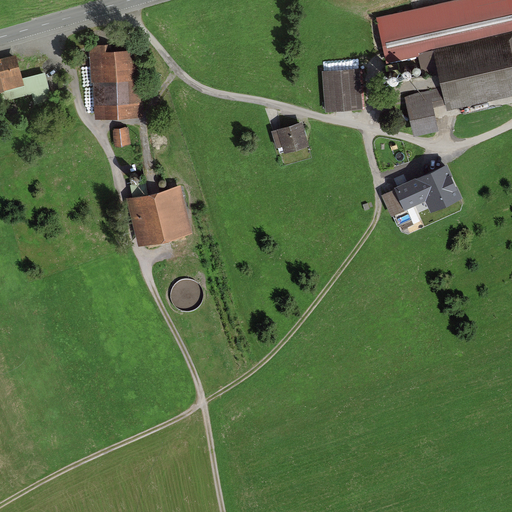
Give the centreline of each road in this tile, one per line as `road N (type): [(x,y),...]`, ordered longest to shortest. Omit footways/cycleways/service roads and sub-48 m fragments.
road 1 (track): [(368,129),(375,219),(276,350),(180,417),(0,506)]
road 2 (track): [(42,25),(103,145),(136,257),(190,366),(220,511)]
road 3 (tertiary): [(0,38),(130,0)]
